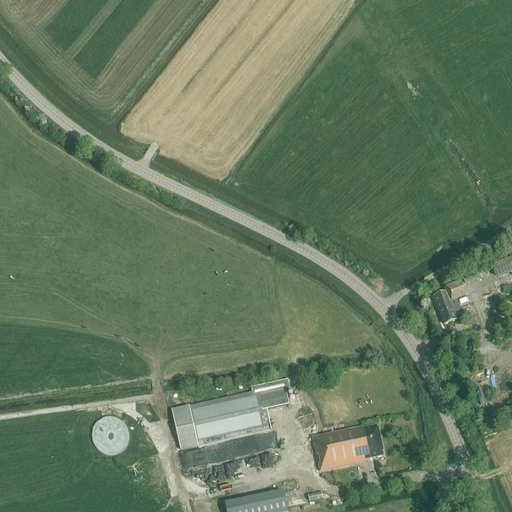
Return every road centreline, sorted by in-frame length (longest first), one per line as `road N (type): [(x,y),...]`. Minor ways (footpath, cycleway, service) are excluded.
road 1 (tertiary): [(487,511),(418,356),(347,275),(87,140),(0,59)]
road 2 (track): [(305,465),(210,492),(173,475),(145,424),(110,402),(0,417)]
